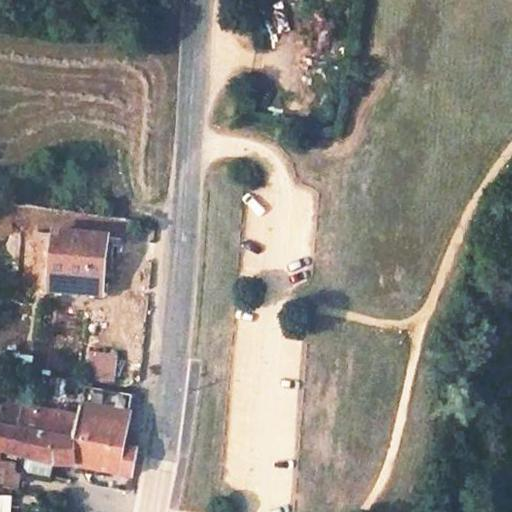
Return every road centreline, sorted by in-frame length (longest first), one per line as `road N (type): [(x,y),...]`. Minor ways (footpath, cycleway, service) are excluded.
road 1 (secondary): [(197,0),(173,341),(146,511)]
road 2 (track): [(278,298),(422,330)]
